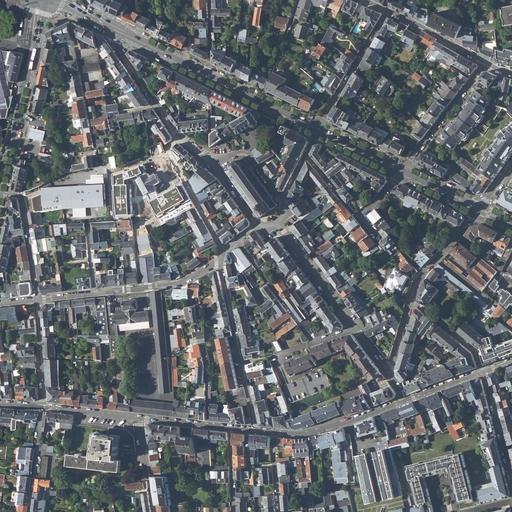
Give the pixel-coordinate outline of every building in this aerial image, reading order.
[(106,10),(111,0),(95,0),(93,4),(106,10)] [(116,15),(118,16),(124,4),(125,1),(125,0),(124,0),(111,0),(106,10),(116,15)] [(195,0),(196,9),(199,9),(207,9),(206,0),(195,0)] [(211,0),(212,3),(212,9),(222,9),(221,0),(211,0)] [(295,18),(307,22),(308,19),(313,4),(314,4),(320,6),(320,4),(327,7),(327,6),(329,0),(301,0),(296,15),(295,18)] [(329,0),(327,6),(337,10),(336,12),(334,13),(333,15),(333,17),(335,18),(338,13),(344,0),(329,0)] [(349,0),(344,0),(338,13),(340,14),(343,10),(352,15),(358,4),(349,0)] [(406,0),(393,0),(394,1),(394,9),(403,13),(406,3),(406,0)] [(403,13),(414,18),(417,12),(419,7),(416,6),(416,4),(408,0),(406,3),(403,13)] [(128,6),(124,4),(118,16),(123,18),(126,11),(128,6)] [(511,5),(501,8),(501,10),(502,10),(503,14),(502,14),(503,20),(504,20),(505,24),(504,24),(504,26),(511,24),(511,5)] [(257,7),(255,20),(259,20),(259,23),(255,22),(254,25),(260,26),(263,8),(260,7),(260,8),(257,7)] [(360,18),(368,23),(364,29),(370,33),(381,14),(366,7),(360,18)] [(197,22),(205,23),(205,22),(205,18),(207,18),(207,9),(199,9),(199,19),(197,19),(197,22)] [(212,9),(212,27),(214,27),(221,27),(221,22),(219,22),(218,16),(231,16),(231,9),(222,9),(212,9)] [(414,18),(429,26),(429,25),(434,13),(428,10),(428,13),(426,13),(427,15),(424,15),(417,12),(414,18)] [(123,18),(136,25),(140,15),(134,12),(133,14),(127,12),(126,11),(123,18)] [(463,26),(434,13),(429,25),(457,38),(463,26)] [(136,25),(146,30),(150,23),(151,20),(150,19),(140,15),(136,25)] [(275,26),(286,29),(290,19),(278,16),(275,26)] [(379,33),(385,36),(389,29),(396,32),(399,24),(393,21),(394,20),(388,17),(379,33)] [(495,24),(494,24),(484,25),(484,22),(481,22),(481,18),(479,18),(479,24),(479,31),(495,30),(495,24)] [(171,42),(175,35),(166,31),(168,27),(163,25),(164,23),(158,19),(159,28),(159,29),(159,28),(160,29),(161,29),(161,30),(158,36),(171,42)] [(77,37),(98,47),(95,32),(75,22),(77,37)] [(75,45),(71,23),(61,28),(55,30),(57,43),(60,62),(61,66),(62,73),(67,71),(72,71),(79,70),(77,60),(68,62),(65,62),(64,56),(62,45),(64,45),(69,44),(69,46),(72,45),(72,46),(75,46),(75,45)] [(146,30),(157,35),(157,34),(157,28),(157,25),(155,27),(150,25),(151,23),(150,23),(146,30)] [(307,27),(298,24),(295,36),(305,40),(306,40),(310,28),(317,31),(319,26),(308,23),(307,27)] [(323,40),(330,45),(333,40),(331,39),(337,27),(332,24),(326,34),(323,40)] [(175,30),(168,27),(166,31),(175,35),(176,34),(177,31),(175,30)] [(407,49),(411,51),(415,45),(414,44),(417,39),(418,35),(407,29),(401,39),(410,44),(407,49)] [(55,43),(57,43),(55,30),(48,33),(45,47),(54,48),(55,43)] [(417,39),(421,41),(426,33),(421,30),(420,33),(418,35),(417,39)] [(98,47),(98,49),(100,47),(102,50),(104,48),(103,45),(107,42),(104,37),(95,32),(98,47)] [(371,46),(381,52),(386,43),(390,45),(392,41),(385,36),(379,33),(371,46)] [(418,47),(421,48),(424,43),(432,47),(432,46),(436,41),(437,39),(426,33),(421,41),(418,47)] [(171,42),(187,50),(190,45),(190,44),(190,40),(191,36),(188,35),(187,37),(183,35),(183,37),(176,34),(175,35),(171,42)] [(465,46),(477,48),(478,41),(478,36),(463,35),(464,42),(465,46)] [(434,56),(437,58),(439,56),(441,52),(445,47),(436,41),(432,46),(437,49),(434,56)] [(493,43),(483,43),(483,45),(483,49),(485,50),(482,56),(491,61),(494,53),(494,49),(494,47),(498,46),(497,44),(496,41),(493,41),(493,43)] [(101,53),(104,58),(108,55),(113,51),(107,42),(103,45),(104,48),(102,50),(102,51),(102,52),(102,53),(101,53)] [(197,48),(197,44),(194,44),(190,52),(205,59),(208,57),(208,53),(197,48)] [(319,59),(324,52),(327,48),(320,44),(318,48),(317,50),(315,52),(313,54),(319,59)] [(370,48),(364,58),(373,64),(380,53),(381,52),(371,46),(370,48)] [(42,61),(44,61),(51,63),(52,61),(54,53),(55,49),(54,48),(45,47),(42,61)] [(437,58),(436,59),(450,68),(451,66),(453,64),(456,61),(460,55),(445,47),(441,52),(439,56),(437,58)] [(506,52),(498,50),(498,52),(499,65),(511,68),(511,50),(507,49),(506,52)] [(138,70),(140,70),(148,61),(148,59),(131,50),(129,52),(127,54),(138,70)] [(219,53),(215,52),(213,50),(213,63),(221,67),(226,57),(219,53)] [(344,54),(354,60),(356,56),(347,50),(344,54)] [(0,61),(6,89),(10,90),(17,56),(0,51),(0,61)] [(109,59),(110,62),(113,65),(119,60),(113,51),(108,55),(110,58),(109,59)] [(498,52),(494,53),(491,61),(499,65),(498,52)] [(354,60),(344,54),(342,58),(344,59),(351,64),(354,60)] [(81,58),(82,65),(100,62),(100,61),(99,57),(99,55),(81,58)] [(453,64),(472,74),(477,67),(476,64),(460,55),(456,61),(453,64)] [(221,67),(232,72),(238,62),(237,61),(226,56),(226,57),(221,67)] [(351,64),(344,59),(338,66),(336,65),(328,59),(326,62),(336,69),(337,68),(345,74),(351,64)] [(110,67),(117,77),(127,71),(119,60),(113,65),(111,66),(110,67)] [(0,108),(6,108),(10,90),(6,89),(0,61),(0,108)] [(37,83),(49,86),(46,71),(45,70),(45,68),(44,61),(42,61),(37,83)] [(359,66),(366,72),(371,67),(362,61),(359,66)] [(101,70),(100,62),(82,65),(83,73),(101,70)] [(232,72),(242,77),(246,69),(246,66),(238,62),(232,72)] [(242,77),(251,82),(253,69),(247,66),(246,66),(246,69),(242,77)] [(160,76),(169,81),(170,79),(178,83),(178,73),(164,67),(161,74),(160,76)] [(251,82),(264,88),(268,79),(257,74),(257,75),(254,73),(255,72),(256,70),(253,69),(251,82)] [(82,86),(79,70),(72,71),(73,77),(70,77),(71,84),(72,88),(82,86)] [(118,80),(123,87),(127,85),(133,80),(127,71),(117,77),(114,79),(115,81),(118,80)] [(494,86),(502,88),(505,77),(494,74),(488,71),(485,72),(473,87),(480,93),(482,94),(484,91),(478,87),(483,82),(491,89),(494,86)] [(143,77),(148,85),(155,80),(149,73),(143,77)] [(179,105),(180,114),(209,111),(211,110),(211,108),(211,102),(211,90),(178,73),(178,83),(179,93),(179,105)] [(321,85),(333,95),(342,79),(334,73),(330,79),(325,86),(323,84),(321,85)] [(348,84),(359,90),(364,80),(355,73),(348,84)] [(412,76),(419,81),(422,78),(415,73),(412,76)] [(441,80),(457,93),(469,78),(465,76),(460,73),(453,83),(450,80),(449,81),(445,78),(446,77),(444,76),(441,80)] [(278,85),(281,87),(284,84),(279,82),(281,78),(272,74),(268,85),(275,88),(276,88),(278,85)] [(384,96),(388,99),(397,86),(382,75),(373,87),(378,92),(384,96)] [(511,86),(511,90),(511,79),(509,79),(505,77),(502,88),(499,99),(506,101),(510,86),(511,86)] [(417,84),(423,89),(428,83),(428,82),(427,81),(425,80),(422,78),(419,81),(417,84)] [(156,95),(159,100),(169,88),(168,87),(169,86),(174,88),(174,95),(179,93),(178,83),(170,79),(169,81),(169,83),(156,95)] [(125,89),(128,93),(139,89),(133,80),(127,85),(129,87),(125,89)] [(437,92),(450,103),(457,93),(441,80),(440,82),(441,82),(441,83),(444,85),(442,86),(442,88),(445,90),(444,91),(440,88),(437,92)] [(86,83),(87,92),(104,89),(104,87),(104,86),(104,84),(104,82),(94,83),(93,81),(86,83)] [(274,93),(299,105),(304,94),(284,84),(281,87),(274,93)] [(356,95),(359,90),(348,84),(342,95),(347,98),(350,100),(353,96),(356,95)] [(71,88),(73,98),(84,96),(82,86),(72,88),(71,88)] [(44,101),(46,102),(48,90),(36,87),(34,99),(44,101)] [(448,146),(452,141),(453,142),(454,141),(458,136),(460,137),(461,138),(466,132),(464,131),(468,126),(469,124),(473,119),(475,120),(480,114),(478,113),(477,111),(480,107),(481,106),(482,105),(480,104),(484,99),(485,98),(486,98),(482,94),(480,93),(473,87),(462,101),(463,103),(461,105),(462,107),(460,109),(457,112),(458,112),(455,116),(454,116),(451,120),(452,120),(450,122),(449,121),(447,123),(444,124),(434,136),(441,141),(448,146)] [(88,95),(88,98),(105,95),(105,92),(104,91),(104,89),(87,92),(88,95)] [(127,93),(137,108),(143,107),(150,105),(139,89),(128,93),(127,93)] [(211,90),(211,102),(242,117),(254,111),(211,90)] [(437,100),(446,107),(450,103),(437,92),(433,96),(437,100)] [(299,105),(310,111),(315,100),(304,94),(299,105)] [(31,112),(38,114),(42,113),(44,101),(34,99),(31,112)] [(74,102),(74,105),(75,109),(65,111),(66,115),(69,115),(71,114),(87,111),(85,100),(74,102)] [(446,107),(437,100),(431,109),(429,108),(428,109),(429,110),(438,117),(446,107)] [(111,104),(108,105),(106,105),(108,113),(113,112),(117,111),(119,111),(117,103),(111,104)] [(105,117),(104,117),(105,124),(106,131),(111,130),(108,113),(106,105),(106,104),(97,105),(90,106),(91,111),(104,109),(105,117)] [(169,115),(181,132),(180,122),(180,117),(180,114),(179,105),(177,105),(171,108),(174,112),(169,115)] [(330,121),(337,124),(345,112),(335,106),(329,116),(330,121)] [(146,122),(147,129),(151,128),(151,127),(150,125),(148,126),(147,120),(159,118),(153,109),(144,110),(146,122)] [(143,121),(143,123),(146,122),(144,110),(143,110),(134,112),(135,118),(139,118),(140,121),(143,121)] [(337,124),(348,129),(354,118),(350,116),(351,115),(346,112),(347,111),(345,110),(345,112),(337,124)] [(429,129),(438,117),(429,110),(419,122),(429,129)] [(71,114),(72,119),(76,119),(88,117),(87,111),(71,114)] [(228,128),(232,133),(236,130),(238,134),(251,125),(252,126),(255,127),(257,125),(258,121),(257,120),(261,118),(261,115),(254,111),(242,117),(240,118),(234,121),(226,125),(228,128)] [(111,130),(112,133),(114,133),(113,127),(120,126),(119,121),(118,115),(114,115),(113,112),(108,113),(111,130)] [(134,112),(118,115),(119,121),(123,121),(126,120),(128,119),(129,123),(134,122),(133,118),(134,118),(135,118),(134,112)] [(225,122),(224,123),(226,125),(234,121),(232,117),(225,117),(215,116),(214,115),(211,115),(212,129),(214,129),(217,125),(217,120),(220,120),(220,119),(222,119),(229,120),(229,121),(225,122)] [(358,134),(361,129),(355,125),(357,121),(360,117),(356,115),(354,118),(348,129),(358,134)] [(47,116),(44,129),(45,129),(45,131),(43,141),(42,143),(48,144),(53,120),(52,116),(47,116)] [(92,119),(93,125),(97,124),(98,129),(104,128),(103,124),(102,124),(102,123),(101,118),(92,119)] [(209,119),(180,122),(181,132),(195,131),(209,129),(209,119)] [(411,134),(420,141),(429,129),(419,122),(419,121),(418,123),(419,124),(411,134)] [(154,126),(157,129),(160,133),(161,133),(167,129),(161,122),(159,123),(154,126)] [(373,130),(374,128),(367,124),(368,123),(365,122),(364,124),(361,129),(358,134),(368,140),(373,130)] [(217,129),(220,133),(228,128),(226,125),(224,123),(217,128),(217,129)] [(295,131),(283,125),(280,132),(287,135),(288,136),(285,143),(278,156),(279,157),(284,163),(286,166),(292,174),(296,167),(300,159),(308,142),(306,137),(295,131)] [(487,175),(493,180),(503,167),(504,165),(507,160),(511,154),(511,153),(511,125),(511,126),(510,127),(506,131),(505,130),(502,132),(500,134),(500,135),(499,136),(501,137),(502,138),(500,141),(498,143),(496,145),(493,151),(491,149),(490,149),(489,149),(488,150),(487,151),(486,152),(486,153),(486,154),(486,155),(487,156),(483,161),(482,162),(484,163),(480,168),(479,169),(482,172),(487,175)] [(374,128),(373,130),(387,137),(390,134),(376,127),(374,128)] [(45,131),(32,128),(30,138),(43,141),(45,131)] [(232,133),(228,128),(220,133),(219,134),(223,138),(222,139),(224,141),(233,135),(232,133)] [(167,129),(161,133),(168,143),(172,140),(172,137),(167,129)] [(220,133),(217,129),(212,133),(212,146),(216,144),(222,139),(223,138),(219,134),(220,133)] [(386,138),(387,137),(373,130),(368,140),(381,146),(381,145),(386,138)] [(84,141),(85,146),(93,145),(91,133),(72,136),(73,140),(76,142),(84,141)] [(160,133),(158,134),(163,141),(165,144),(166,144),(168,143),(161,133),(160,133)] [(381,146),(401,156),(406,146),(399,143),(401,139),(395,136),(393,141),(386,138),(381,145),(381,146)] [(438,146),(441,141),(434,136),(431,141),(438,146)] [(97,140),(98,147),(114,145),(113,141),(104,142),(104,139),(97,140)] [(179,163),(184,158),(188,154),(188,153),(179,143),(173,150),(179,163)] [(311,154),(316,160),(321,155),(322,157),(324,153),(323,152),(322,154),(320,153),(321,149),(322,150),(323,148),(322,147),(323,145),(320,144),(315,145),(311,154)] [(256,158),(263,154),(258,147),(251,152),(256,158)] [(262,162),(274,155),(276,154),(275,152),(275,151),(272,148),(263,154),(256,158),(261,164),(262,163),(262,162)] [(45,165),(54,168),(55,161),(53,155),(40,152),(38,158),(46,160),(45,165)] [(417,164),(432,171),(438,164),(432,161),(433,158),(427,155),(422,153),(416,160),(417,164)] [(116,161),(117,164),(117,166),(121,166),(125,165),(124,164),(124,162),(120,163),(119,154),(115,154),(116,156),(116,161)] [(347,168),(355,177),(357,175),(361,172),(364,166),(341,154),(337,157),(341,161),(345,166),(347,168)] [(328,165),(322,157),(321,155),(316,160),(339,189),(344,185),(349,182),(350,181),(348,179),(343,183),(335,174),(345,166),(341,161),(339,163),(335,159),(328,165)] [(73,165),(74,171),(89,168),(94,167),(92,156),(86,157),(87,163),(73,165)] [(104,163),(105,166),(106,166),(108,166),(117,166),(117,164),(116,161),(116,156),(110,158),(111,162),(110,163),(108,164),(107,163),(104,163)] [(254,210),(254,212),(253,213),(253,214),(254,215),(255,216),(255,217),(256,217),(258,217),(259,216),(259,217),(260,218),(261,217),(264,215),(265,215),(266,214),(273,208),(274,208),(274,207),(277,205),(277,206),(278,205),(277,204),(277,203),(278,202),(278,201),(279,200),(278,200),(278,199),(277,198),(276,197),(277,197),(276,197),(274,197),(273,197),(272,197),(272,196),(273,196),(272,195),(271,196),(265,187),(265,186),(264,186),(258,177),(258,176),(257,177),(252,170),(253,169),(253,168),(252,166),(251,167),(244,157),(237,162),(236,162),(236,161),(235,161),(235,162),(234,162),(233,163),(232,163),(232,164),(231,164),(232,165),(231,166),(225,171),(232,181),(231,181),(233,183),(234,183),(240,190),(239,190),(239,191),(240,190),(247,200),(246,200),(247,200),(254,209),(253,210),(254,210)] [(197,171),(198,172),(203,166),(199,162),(194,158),(187,165),(192,170),(193,168),(194,169),(194,170),(196,171),(197,171)] [(458,167),(470,176),(477,167),(464,158),(464,159),(460,165),(458,167)] [(27,160),(20,159),(18,166),(23,167),(26,167),(27,160)] [(313,200),(314,198),(313,196),(313,195),(305,185),(308,183),(305,180),(309,173),(322,189),(315,195),(316,197),(329,187),(308,160),(297,180),(305,190),(306,192),(313,200)] [(277,171),(276,168),(272,162),(264,169),(271,178),(273,176),(276,174),(282,170),(284,169),(282,167),(279,170),(277,171)] [(138,176),(139,179),(150,173),(144,163),(113,174),(115,217),(132,216),(131,184),(129,184),(127,185),(126,180),(138,176)] [(432,171),(443,177),(448,171),(448,170),(442,167),(442,166),(438,164),(432,171)] [(22,191),(23,188),(24,182),(26,183),(30,167),(26,167),(23,167),(18,166),(13,190),(21,192),(22,191)] [(158,166),(149,171),(152,176),(161,171),(158,166)] [(190,181),(197,194),(202,191),(218,179),(203,166),(198,172),(190,181)] [(286,166),(284,169),(282,170),(285,171),(277,187),(280,191),(283,191),(292,174),(286,166)] [(386,177),(364,166),(361,172),(364,176),(369,181),(371,183),(379,192),(387,182),(386,177)] [(348,179),(350,181),(355,177),(347,168),(342,172),(348,179)] [(459,185),(470,190),(474,185),(454,172),(450,177),(459,185)] [(476,180),(481,184),(487,175),(482,172),(476,180)] [(157,189),(155,184),(161,181),(157,174),(152,177),(150,173),(139,179),(138,179),(146,195),(157,189)] [(493,180),(487,175),(481,184),(487,188),(493,180)] [(350,181),(349,182),(352,186),(357,182),(356,180),(357,179),(355,177),(350,181)] [(206,197),(206,198),(209,197),(207,194),(209,192),(211,191),(215,196),(225,189),(218,179),(202,191),(206,197)] [(301,197),(307,192),(306,192),(304,194),(303,192),(305,190),(297,180),(287,201),(293,209),(303,201),(302,201),(300,199),(301,197)] [(476,182),(474,185),(470,190),(478,194),(484,193),(487,188),(481,184),(476,180),(475,180),(474,181),(476,182)] [(497,203),(511,210),(511,180),(497,201),(497,203)] [(157,189),(146,195),(149,200),(148,201),(161,224),(194,206),(181,182),(160,194),(157,189)] [(379,192),(371,183),(365,190),(372,199),(374,198),(379,192)] [(34,197),(33,199),(34,212),(41,211),(63,209),(105,206),(104,184),(42,188),(42,194),(34,197)] [(393,194),(405,200),(411,189),(402,184),(396,186),(389,195),(391,196),(393,194)] [(354,198),(344,185),(339,189),(337,190),(347,203),(354,198)] [(327,196),(328,197),(333,193),(329,187),(316,197),(314,198),(313,200),(317,205),(319,204),(320,203),(317,199),(319,197),(319,198),(321,196),(322,198),(326,194),(327,196)] [(213,201),(218,209),(221,207),(232,199),(225,189),(215,196),(212,198),(211,199),(213,201)] [(411,189),(405,200),(413,204),(419,207),(419,206),(424,195),(414,190),(414,191),(411,189)] [(197,194),(200,201),(206,197),(202,191),(197,194)] [(327,203),(324,206),(322,208),(319,204),(317,205),(319,207),(323,212),(323,213),(334,204),(339,200),(333,193),(328,197),(331,201),(328,204),(327,203)] [(419,206),(428,211),(433,200),(424,195),(419,206)] [(9,215),(14,216),(15,210),(20,211),(18,199),(11,197),(7,214),(9,215)] [(305,217),(311,213),(306,206),(309,204),(305,199),(304,200),(303,198),(301,199),(302,201),(303,201),(293,209),(299,217),(301,216),(305,217)] [(203,205),(209,216),(214,212),(216,211),(215,209),(214,210),(210,203),(213,201),(211,199),(208,201),(203,205)] [(225,214),(226,216),(232,212),(238,207),(232,199),(221,207),(224,211),(225,214)] [(339,200),(334,204),(338,210),(335,213),(337,215),(338,214),(345,207),(339,200)] [(428,211),(438,216),(444,205),(433,200),(428,211)] [(438,216),(446,219),(451,209),(444,205),(438,216)] [(187,211),(193,223),(202,219),(195,206),(187,211)] [(225,217),(223,219),(224,222),(223,223),(225,225),(229,223),(231,221),(232,220),(234,219),(242,213),(238,207),(232,212),(234,215),(227,220),(225,217)] [(319,215),(321,214),(323,212),(319,207),(316,209),(313,211),(311,213),(305,217),(301,216),(299,217),(301,220),(291,227),(300,238),(313,228),(314,228),(312,226),(308,229),(305,224),(311,219),(312,221),(318,216),(319,217),(320,216),(319,215)] [(338,214),(344,223),(352,216),(345,207),(338,214)] [(368,215),(375,224),(383,217),(378,211),(380,209),(379,207),(368,215)] [(449,225),(453,227),(455,224),(460,226),(465,220),(463,215),(451,209),(446,219),(450,222),(449,225)] [(34,212),(29,213),(31,226),(42,225),(45,225),(50,225),(49,223),(43,224),(41,211),(34,212)] [(174,218),(165,223),(167,226),(169,226),(170,227),(178,223),(178,222),(182,219),(183,221),(184,220),(185,218),(182,213),(174,218)] [(234,219),(238,224),(246,218),(242,213),(234,219)] [(326,216),(312,226),(314,228),(315,227),(323,221),(324,220),(327,218),(326,216)] [(339,233),(344,238),(359,224),(352,216),(344,223),(343,224),(347,229),(342,233),(338,228),(337,229),(339,233)] [(12,227),(12,230),(23,228),(21,217),(10,219),(11,222),(12,227)] [(238,224),(237,225),(234,227),(230,230),(235,237),(239,234),(241,232),(249,226),(250,222),(246,218),(238,224)] [(327,218),(324,220),(330,228),(334,226),(330,221),(327,218)] [(193,230),(198,238),(209,232),(202,219),(193,223),(170,236),(173,241),(193,230)] [(223,219),(214,225),(217,231),(225,225),(223,223),(224,222),(223,219)] [(121,231),(121,232),(126,231),(126,230),(128,230),(128,234),(130,234),(131,239),(130,241),(128,241),(127,242),(124,242),(124,240),(125,240),(124,235),(121,235),(121,238),(122,240),(122,242),(122,245),(123,257),(124,264),(125,269),(127,285),(139,283),(137,265),(136,261),(132,261),(133,272),(128,273),(127,269),(126,266),(128,266),(127,261),(125,254),(132,253),(133,257),(136,256),(134,241),(134,239),(133,230),(133,227),(132,220),(121,221),(119,221),(120,226),(120,227),(120,229),(121,231)] [(380,230),(383,233),(385,231),(391,227),(391,228),(392,228),(386,220),(380,225),(382,228),(380,230)] [(3,235),(9,237),(11,227),(12,227),(11,222),(6,221),(3,235)] [(234,227),(237,225),(236,224),(234,226),(231,221),(229,223),(225,225),(229,231),(230,230),(234,227)] [(54,225),(55,236),(61,235),(60,227),(64,227),(65,234),(71,233),(71,231),(85,230),(85,223),(83,223),(68,224),(64,224),(54,225)] [(482,236),(495,242),(500,233),(482,224),(472,226),(466,235),(474,241),(477,237),(482,236)] [(35,240),(44,239),(42,225),(31,226),(33,240),(35,240)] [(224,243),(226,243),(235,237),(230,230),(229,231),(225,225),(217,231),(224,243)] [(141,255),(154,253),(149,232),(145,226),(138,229),(141,255)] [(322,234),(328,241),(329,240),(336,235),(339,233),(337,229),(334,226),(330,228),(329,229),(322,234)] [(352,232),(360,243),(369,236),(360,226),(352,232)] [(385,231),(383,233),(381,234),(381,235),(383,237),(385,239),(381,242),(380,242),(380,243),(384,247),(391,254),(394,252),(392,250),(398,245),(390,235),(394,231),(391,228),(391,227),(385,231)] [(26,245),(25,242),(24,243),(20,243),(19,236),(15,236),(15,235),(24,234),(23,228),(12,230),(13,231),(14,236),(14,240),(15,246),(16,247),(26,245)] [(305,246),(310,242),(312,241),(313,240),(311,237),(317,233),(316,232),(313,228),(300,238),(305,246)] [(100,237),(99,232),(98,232),(98,229),(92,229),(92,233),(93,243),(100,242),(100,237)] [(254,249),(255,250),(257,253),(260,250),(267,245),(256,231),(248,236),(249,238),(244,242),(244,245),(247,249),(249,248),(248,247),(253,243),(253,242),(256,240),(259,245),(254,249)] [(213,238),(209,232),(198,238),(191,242),(193,245),(196,243),(199,248),(203,246),(202,244),(213,238)] [(339,233),(336,235),(340,241),(342,240),(344,238),(339,233)] [(494,244),(505,250),(511,238),(500,233),(495,242),(494,244)] [(87,243),(86,236),(77,237),(77,240),(73,240),(73,244),(78,244),(87,243)] [(311,253),(316,250),(313,246),(316,244),(316,245),(323,240),(320,236),(313,240),(312,241),(310,242),(305,246),(311,253)] [(366,252),(369,255),(371,253),(369,250),(376,244),(374,242),(369,236),(360,243),(359,244),(365,252),(366,252)] [(12,245),(15,246),(14,240),(8,239),(2,237),(1,243),(12,245)] [(51,238),(46,238),(44,239),(35,240),(35,243),(33,244),(34,252),(40,251),(57,250),(56,246),(55,237),(51,238)] [(276,257),(280,262),(290,255),(284,246),(282,244),(277,237),(267,245),(260,250),(262,253),(266,250),(266,249),(269,247),(271,250),(275,255),(274,256),(274,257),(274,258),(275,258),(276,257)] [(423,251),(430,258),(433,255),(431,253),(437,247),(429,240),(425,237),(422,241),(428,246),(423,251)] [(213,238),(202,244),(203,246),(214,240),(213,238)] [(498,272),(511,283),(511,274),(508,272),(504,273),(503,272),(502,272),(502,271),(511,250),(511,238),(505,250),(497,266),(495,270),(498,272)] [(94,250),(109,248),(108,245),(112,244),(112,246),(122,245),(122,242),(122,240),(108,242),(102,242),(100,242),(93,243),(94,250)] [(189,262),(193,268),(205,259),(201,253),(216,245),(214,240),(203,246),(199,248),(193,251),(196,258),(189,262)] [(332,244),(329,240),(328,241),(316,250),(311,253),(315,259),(329,249),(328,247),(332,244)] [(449,252),(468,268),(477,258),(468,251),(469,250),(459,242),(449,252)] [(0,252),(10,255),(12,245),(1,243),(0,246),(0,252)] [(72,244),(73,259),(82,258),(82,250),(87,249),(87,243),(78,244),(73,244),(72,244)] [(369,250),(371,253),(379,247),(377,246),(376,244),(369,250)] [(16,247),(17,255),(27,253),(26,245),(16,247)] [(329,249),(315,259),(316,261),(326,273),(332,269),(327,263),(328,262),(326,260),(332,255),(335,258),(340,254),(334,246),(329,249)] [(230,253),(241,273),(252,265),(240,248),(237,248),(230,253)] [(414,260),(422,267),(430,258),(423,251),(414,260)] [(0,262),(8,265),(10,257),(12,257),(12,255),(10,255),(0,252),(0,262)] [(392,258),(398,264),(403,260),(401,258),(403,255),(401,252),(398,252),(392,258)] [(140,265),(143,283),(157,281),(156,268),(155,261),(154,257),(154,253),(141,255),(139,256),(140,258),(140,265)] [(242,275),(241,273),(230,253),(227,255),(224,267),(224,268),(227,278),(242,275)] [(44,258),(44,259),(41,259),(40,254),(35,255),(36,264),(38,264),(46,263),(46,261),(45,262),(44,258)] [(279,263),(286,274),(287,275),(290,273),(299,266),(290,255),(280,262),(279,263)] [(256,262),(260,267),(266,262),(262,257),(256,262)] [(443,259),(463,275),(464,273),(448,260),(448,259),(445,257),(443,259)] [(482,259),(467,278),(483,291),(487,285),(489,283),(481,277),(485,272),(492,278),(496,275),(498,272),(495,270),(491,267),(488,264),(485,262),(482,259)] [(19,269),(19,270),(21,270),(22,270),(22,267),(24,267),(24,270),(30,269),(28,261),(18,263),(19,269)] [(174,272),(177,279),(180,278),(173,262),(170,264),(174,272)] [(38,281),(47,280),(46,275),(50,274),(49,263),(48,263),(46,263),(38,264),(39,268),(37,268),(37,273),(38,281)] [(174,272),(170,264),(160,265),(160,267),(156,268),(157,281),(160,281),(172,279),(171,273),(174,272)] [(261,269),(265,273),(271,269),(267,264),(261,269)] [(479,305),(485,310),(488,305),(474,294),(475,293),(438,264),(434,268),(447,279),(460,290),(463,292),(479,305)] [(43,293),(62,291),(61,288),(59,268),(59,266),(59,265),(56,266),(57,272),(56,272),(56,275),(57,281),(55,281),(56,285),(46,286),(44,286),(43,282),(39,282),(40,291),(43,293)] [(252,289),(257,286),(249,275),(256,270),(252,265),(241,273),(242,275),(243,277),(246,282),(247,284),(248,286),(250,290),(252,289)] [(299,266),(290,273),(291,274),(292,273),(293,275),(292,276),(293,278),(294,278),(295,277),(302,271),(299,266)] [(351,279),(349,277),(345,280),(343,278),(340,280),(340,279),(339,280),(337,278),(342,274),(336,266),(332,269),(326,273),(337,288),(351,279)] [(425,279),(438,289),(440,287),(447,279),(434,268),(428,275),(425,279)] [(19,270),(20,280),(23,280),(31,279),(30,269),(24,270),(25,274),(22,275),(21,270),(19,270)] [(127,285),(125,269),(117,269),(117,271),(119,285),(127,285)] [(108,270),(105,270),(105,274),(97,275),(96,275),(98,288),(110,286),(108,273),(108,270)] [(108,273),(110,286),(119,285),(117,271),(114,271),(113,270),(110,270),(110,271),(110,272),(108,273)] [(213,280),(214,285),(221,284),(218,272),(215,270),(207,275),(207,281),(213,280)] [(386,286),(395,291),(398,287),(401,288),(408,277),(395,270),(386,286)] [(302,271),(295,277),(299,282),(306,277),(302,271)] [(281,279),(287,275),(286,274),(285,274),(284,275),(283,274),(275,280),(274,279),(271,281),(273,285),(281,279)] [(227,278),(229,288),(240,286),(240,287),(243,287),(248,286),(247,284),(246,282),(243,277),(242,275),(227,278)] [(489,283),(487,285),(496,291),(500,286),(498,284),(499,283),(498,282),(501,279),(496,275),(492,278),(489,283)] [(77,279),(79,290),(91,288),(90,276),(88,276),(88,277),(77,279)] [(358,280),(354,276),(351,279),(337,288),(340,293),(352,285),(358,280)] [(306,277),(299,282),(302,287),(310,281),(306,277)] [(283,283),(281,279),(273,285),(277,290),(286,283),(291,280),(289,278),(283,283)] [(440,290),(438,289),(425,279),(420,289),(418,298),(419,300),(427,306),(440,290)] [(447,279),(440,287),(450,295),(457,294),(458,293),(460,290),(447,279)] [(257,286),(252,289),(253,291),(259,287),(259,286),(260,285),(261,284),(261,285),(263,284),(264,281),(264,280),(261,282),(257,286)] [(295,291),(297,293),(302,290),(307,297),(304,300),(302,297),(300,298),(304,303),(307,300),(309,299),(309,298),(310,298),(318,292),(310,281),(302,287),(300,288),(295,291)] [(375,284),(380,290),(383,287),(379,281),(375,284)] [(21,283),(22,295),(30,294),(32,292),(31,282),(21,283)] [(277,290),(281,295),(290,288),(286,283),(277,290)] [(18,284),(8,285),(5,285),(6,288),(7,297),(20,296),(18,284)] [(180,288),(174,289),(174,292),(173,297),(173,300),(189,298),(189,285),(189,284),(180,288)] [(203,304),(203,305),(204,307),(208,307),(211,306),(216,301),(223,293),(221,284),(214,285),(213,286),(212,287),(212,288),(214,297),(211,299),(204,300),(205,304),(203,304)] [(254,295),(253,293),(252,293),(256,301),(258,304),(259,305),(262,312),(263,313),(269,309),(274,305),(279,301),(266,284),(264,286),(266,288),(263,290),(270,299),(261,306),(257,300),(258,300),(255,295),(254,295)] [(295,291),(300,288),(299,286),(293,290),(292,289),(296,286),(296,284),(290,288),(281,295),(284,299),(295,291)] [(189,285),(189,300),(191,300),(191,295),(193,295),(193,291),(199,291),(199,285),(189,285)] [(340,293),(352,309),(360,303),(364,301),(360,296),(357,299),(355,297),(358,294),(352,285),(340,293)] [(248,286),(243,287),(249,296),(253,296),(252,293),(250,290),(248,286)] [(502,307),(511,295),(511,294),(507,290),(507,291),(504,289),(499,294),(503,298),(498,304),(499,304),(502,307)] [(152,292),(161,393),(171,392),(168,364),(173,364),(173,357),(173,355),(173,353),(173,351),(172,349),(167,349),(168,356),(167,356),(161,291),(152,292)] [(284,299),(301,322),(307,318),(298,307),(304,303),(300,298),(298,295),(297,293),(295,291),(284,299)] [(318,292),(310,298),(314,304),(313,305),(312,305),(314,308),(309,312),(310,315),(317,310),(326,303),(318,292)] [(217,302),(220,318),(228,316),(223,293),(216,301),(217,302)] [(502,307),(506,309),(506,310),(511,304),(511,295),(502,307)] [(117,325),(149,321),(148,311),(136,312),(136,309),(138,309),(137,299),(123,301),(123,306),(115,307),(113,307),(113,305),(109,301),(110,299),(110,296),(106,297),(108,309),(108,311),(108,313),(108,314),(108,316),(109,320),(109,322),(111,342),(119,341),(117,325)] [(249,296),(245,297),(247,306),(258,304),(256,301),(253,296),(249,296)] [(97,310),(108,309),(106,297),(96,298),(97,310)] [(96,298),(86,299),(87,309),(87,311),(93,310),(97,310),(96,298)] [(75,300),(76,309),(76,312),(87,311),(87,309),(86,299),(75,300)] [(61,315),(62,321),(65,321),(65,308),(68,307),(70,307),(72,307),(72,300),(60,302),(61,309),(61,315)] [(304,308),(310,304),(307,300),(304,303),(298,307),(307,318),(310,316),(304,308)] [(379,308),(381,312),(385,310),(394,305),(397,304),(394,300),(379,308)] [(279,301),(274,305),(279,313),(277,314),(277,313),(267,321),(269,325),(287,312),(279,301)] [(352,309),(355,313),(363,308),(365,306),(367,305),(364,301),(360,303),(352,309)] [(51,311),(50,310),(50,309),(52,307),(52,306),(53,306),(53,304),(56,304),(57,309),(61,309),(60,302),(56,302),(53,302),(47,303),(42,310),(42,318),(49,317),(52,316),(52,311),(51,311)] [(309,321),(307,318),(301,322),(304,326),(313,321),(316,319),(321,316),(330,309),(326,303),(317,310),(319,313),(309,321)] [(491,315),(497,320),(506,309),(502,307),(499,304),(491,315)] [(194,319),(195,324),(199,323),(198,321),(198,319),(198,308),(203,308),(204,307),(203,305),(199,305),(198,305),(191,306),(194,319)] [(3,328),(4,331),(7,330),(18,329),(18,325),(17,322),(18,322),(17,313),(24,313),(23,306),(1,308),(2,319),(11,318),(11,321),(11,322),(11,326),(3,328)] [(189,320),(194,319),(191,306),(189,307),(178,308),(179,313),(187,312),(189,320)] [(238,324),(248,322),(245,307),(234,309),(236,316),(238,324)] [(168,309),(170,320),(174,319),(178,318),(177,318),(180,317),(179,313),(178,308),(177,308),(170,309),(168,309)] [(359,319),(367,314),(363,308),(355,313),(359,319)] [(420,334),(425,336),(426,334),(435,323),(417,308),(414,309),(408,331),(417,333),(420,334)] [(330,309),(321,316),(325,320),(334,313),(330,309)] [(389,316),(385,310),(381,312),(386,321),(390,318),(397,331),(399,324),(394,316),(392,317),(391,314),(389,315),(390,315),(389,316)] [(386,321),(381,312),(380,311),(373,316),(378,324),(379,324),(386,321)] [(255,318),(255,320),(259,320),(266,318),(265,317),(263,313),(262,312),(260,313),(262,317),(255,318)] [(271,329),(277,340),(297,325),(294,321),(276,334),(273,329),(290,316),(287,312),(269,325),(271,329)] [(325,320),(328,324),(337,318),(334,313),(325,320)] [(440,317),(448,323),(451,319),(444,313),(440,317)] [(218,327),(218,328),(230,326),(228,316),(220,318),(221,323),(218,324),(219,326),(218,327)] [(364,329),(366,331),(378,324),(373,316),(369,318),(372,325),(364,329)] [(328,324),(327,325),(332,331),(333,332),(342,329),(343,326),(337,318),(328,324)] [(379,324),(385,334),(386,334),(384,330),(389,327),(393,333),(396,333),(397,331),(390,318),(386,321),(379,324)] [(18,325),(18,329),(21,328),(35,326),(35,319),(24,321),(24,324),(18,325)] [(256,324),(256,323),(255,320),(248,322),(238,324),(240,335),(250,333),(258,331),(257,329),(251,331),(250,325),(256,324)] [(468,326),(470,324),(467,320),(458,331),(479,348),(485,341),(484,339),(486,338),(481,334),(480,336),(468,326)] [(489,324),(485,326),(489,337),(491,337),(509,330),(510,330),(500,322),(497,326),(490,328),(489,324)] [(435,323),(426,334),(428,335),(431,338),(433,336),(440,327),(435,323)] [(382,333),(384,338),(386,337),(385,334),(379,324),(378,324),(366,331),(370,337),(381,331),(382,333)] [(24,333),(28,333),(34,332),(34,335),(34,337),(36,336),(36,331),(35,326),(21,328),(22,338),(21,338),(22,344),(26,344),(26,342),(25,342),(24,333)] [(44,336),(54,337),(54,332),(52,332),(50,332),(49,326),(43,326),(44,336)] [(216,329),(218,338),(227,336),(232,335),(230,326),(218,328),(216,329)] [(438,339),(446,346),(451,350),(453,351),(460,343),(440,327),(433,336),(435,337),(432,341),(426,349),(424,352),(428,355),(429,356),(434,359),(439,362),(445,356),(432,345),(438,339)] [(172,349),(173,351),(180,350),(180,346),(186,345),(185,339),(183,338),(181,338),(180,328),(176,329),(176,334),(177,338),(172,339),(172,349)] [(312,337),(313,338),(314,338),(326,334),(324,331),(325,330),(324,329),(323,330),(322,329),(314,334),(315,335),(312,337)] [(199,339),(205,338),(205,331),(205,330),(196,332),(197,337),(198,339),(199,339)] [(404,342),(414,345),(417,333),(408,331),(404,342)] [(251,338),(250,333),(240,335),(243,348),(259,345),(260,345),(259,343),(259,342),(252,343),(248,344),(247,339),(251,338)] [(368,377),(371,381),(372,380),(377,378),(382,374),(352,334),(349,335),(341,337),(339,338),(325,344),(325,343),(322,345),(322,346),(311,350),(312,354),(302,359),(301,358),(298,359),(298,360),(291,363),(291,364),(286,366),(291,377),(317,366),(315,362),(329,357),(342,351),(341,350),(344,349),(347,348),(368,377)] [(425,336),(420,334),(420,336),(421,336),(415,345),(417,345),(420,342),(425,336)] [(45,357),(56,358),(56,356),(55,342),(55,337),(54,337),(44,336),(45,357)] [(220,353),(222,364),(233,362),(227,336),(218,338),(217,339),(220,351),(218,351),(219,353),(220,353)] [(494,346),(491,337),(489,337),(486,338),(484,339),(485,341),(479,348),(485,365),(492,362),(493,362),(495,361),(511,355),(511,339),(497,344),(494,346)] [(89,338),(87,338),(87,340),(87,344),(98,344),(97,346),(94,347),(95,359),(97,359),(97,360),(101,360),(101,356),(100,338),(89,338)] [(118,382),(118,392),(127,391),(126,360),(122,361),(120,341),(119,341),(111,342),(112,357),(112,361),(116,361),(118,382)] [(274,344),(278,351),(282,350),(277,341),(272,343),(273,345),(274,344)] [(26,344),(22,344),(9,345),(10,352),(19,351),(19,356),(21,356),(35,355),(34,346),(30,346),(30,342),(26,342),(26,344)] [(414,347),(416,347),(417,345),(415,345),(414,345),(404,342),(401,351),(412,355),(414,347)] [(424,352),(426,349),(420,345),(422,343),(420,342),(417,345),(416,347),(424,352)] [(463,364),(459,365),(462,373),(478,367),(472,353),(460,343),(453,351),(460,357),(462,356),(464,360),(463,361),(462,362),(463,364)] [(200,344),(195,345),(195,347),(192,347),(190,348),(191,352),(192,358),(202,356),(200,344)] [(243,348),(245,360),(253,358),(252,353),(260,351),(261,356),(265,355),(264,348),(259,349),(259,345),(243,348)] [(381,352),(386,358),(389,357),(390,356),(385,350),(381,352)] [(410,362),(411,359),(412,355),(401,351),(396,369),(397,373),(403,370),(407,372),(409,374),(410,375),(414,377),(416,378),(420,372),(424,366),(425,363),(428,359),(425,358),(424,358),(415,373),(412,372),(412,371),(408,370),(410,362)] [(202,356),(192,358),(191,352),(190,352),(188,353),(185,353),(186,359),(189,359),(190,358),(191,361),(191,363),(192,363),(193,367),(197,367),(204,367),(202,356)] [(3,354),(0,354),(0,364),(4,364),(4,361),(12,360),(11,357),(11,353),(7,354),(4,354),(3,354)] [(35,355),(21,356),(22,365),(23,365),(24,369),(36,368),(35,363),(32,363),(32,362),(35,362),(36,362),(36,355),(35,355)] [(428,359),(425,363),(429,365),(430,363),(431,363),(431,362),(437,365),(440,363),(439,362),(434,359),(429,356),(428,358),(428,359)] [(47,386),(55,386),(60,386),(60,380),(60,362),(60,359),(45,359),(47,386)] [(445,364),(455,375),(462,373),(459,365),(456,359),(443,364),(445,364)] [(254,371),(262,369),(266,369),(264,360),(260,361),(246,364),(248,372),(254,371)] [(222,364),(228,390),(229,390),(233,389),(237,388),(238,388),(233,362),(222,364)] [(13,369),(12,363),(7,363),(7,367),(0,367),(0,368),(0,371),(3,370),(4,370),(7,370),(13,369)] [(443,366),(428,371),(430,374),(431,376),(434,383),(455,375),(445,364),(443,364),(442,364),(443,366)] [(197,367),(197,376),(192,375),(192,381),(193,381),(193,383),(196,382),(204,382),(204,367),(197,367)] [(264,375),(263,373),(262,369),(254,371),(248,372),(249,378),(256,377),(264,375)] [(283,395),(287,405),(298,401),(331,387),(324,369),(292,381),(290,382),(287,383),(283,385),(280,386),(283,395)] [(416,378),(414,377),(412,381),(412,382),(413,381),(414,382),(410,384),(410,383),(410,382),(409,380),(404,381),(407,379),(406,378),(408,376),(409,376),(410,375),(409,374),(407,372),(403,370),(397,373),(403,382),(407,393),(430,385),(416,378)] [(9,385),(7,371),(4,371),(4,372),(1,372),(4,397),(13,398),(11,387),(11,388),(9,388),(8,386),(8,385),(9,385)] [(491,385),(493,384),(499,382),(496,371),(490,373),(488,376),(491,385)] [(431,376),(430,374),(428,376),(427,375),(427,374),(426,373),(425,372),(424,373),(423,373),(420,372),(416,378),(430,385),(434,383),(431,376)] [(75,405),(81,405),(82,395),(79,395),(78,374),(73,375),(74,385),(75,405)] [(16,398),(27,399),(27,392),(26,392),(26,386),(25,378),(21,378),(21,386),(16,386),(17,394),(16,398)] [(474,389),(478,398),(485,395),(481,379),(478,378),(471,380),(474,389)] [(64,380),(60,380),(60,386),(60,390),(61,390),(61,403),(75,405),(74,385),(70,385),(70,390),(64,390),(64,380)] [(366,383),(370,390),(375,388),(374,385),(375,385),(372,380),(371,381),(366,383)] [(471,401),(478,398),(474,389),(471,380),(464,383),(470,398),(471,401)] [(494,397),(496,397),(502,395),(501,391),(500,387),(508,385),(510,392),(511,391),(511,384),(511,380),(510,380),(507,380),(506,381),(503,381),(499,382),(493,384),(495,392),(493,393),(494,397)] [(384,389),(372,393),(373,396),(375,401),(377,405),(394,398),(396,393),(387,381),(383,384),(384,389)] [(118,382),(112,383),(113,396),(113,401),(109,401),(109,393),(104,394),(104,408),(119,410),(118,395),(118,393),(118,392),(118,382)] [(364,393),(371,407),(377,405),(375,401),(373,396),(372,393),(370,390),(366,383),(361,387),(364,393)] [(450,396),(453,402),(457,400),(455,395),(461,393),(464,400),(470,398),(464,383),(447,389),(450,396)] [(265,389),(265,387),(264,384),(260,385),(256,385),(251,386),(254,402),(262,400),(261,397),(260,390),(265,389)] [(37,387),(30,386),(26,386),(26,392),(27,392),(27,399),(36,400),(38,398),(37,387)] [(61,390),(60,390),(55,390),(55,386),(47,386),(47,390),(48,390),(49,401),(61,403),(61,390)] [(445,405),(450,416),(455,414),(451,403),(450,403),(448,400),(450,399),(449,397),(450,396),(447,389),(440,392),(445,405)] [(442,429),(447,427),(446,423),(444,423),(442,416),(439,408),(445,405),(440,392),(427,396),(433,408),(442,429)] [(364,393),(356,396),(355,396),(352,397),(352,398),(341,402),(341,400),(329,405),(329,404),(325,405),(326,406),(318,409),(303,415),(303,414),(300,415),(300,416),(293,419),(297,429),(312,425),(320,422),(345,412),(346,414),(358,409),(367,406),(368,408),(371,407),(364,393)] [(497,402),(504,400),(507,399),(510,398),(511,397),(511,393),(509,395),(508,393),(505,394),(502,395),(496,397),(497,402)] [(81,405),(89,406),(90,399),(90,396),(90,395),(82,395),(81,405)] [(121,395),(118,395),(119,410),(131,411),(131,398),(126,399),(126,403),(122,403),(121,395)] [(278,397),(284,413),(285,412),(290,410),(287,405),(283,395),(278,397)] [(480,405),(483,412),(489,409),(485,395),(478,398),(480,405)] [(414,402),(419,411),(425,409),(425,408),(427,407),(428,410),(433,408),(427,396),(414,402)] [(131,411),(175,416),(175,403),(131,398),(131,411)] [(99,400),(98,400),(90,399),(89,406),(98,407),(99,400)] [(211,420),(232,423),(229,410),(229,406),(228,405),(225,405),(225,413),(223,413),(223,412),(221,412),(218,412),(217,404),(214,404),(214,399),(211,399),(211,420)] [(497,402),(499,410),(510,406),(507,399),(504,400),(497,402)] [(188,413),(189,406),(187,406),(179,405),(179,401),(174,400),(175,403),(175,416),(188,418),(188,413)] [(201,419),(206,420),(206,402),(187,401),(189,406),(188,413),(201,414),(201,419)] [(419,411),(414,402),(399,407),(402,416),(404,422),(405,426),(409,438),(427,432),(425,427),(422,419),(419,411)] [(483,412),(480,405),(474,408),(477,414),(483,412)] [(511,414),(511,413),(511,405),(510,406),(499,410),(501,417),(511,414)] [(232,423),(246,424),(245,418),(242,407),(229,410),(232,423)] [(393,410),(382,414),(384,419),(385,421),(388,420),(388,422),(389,424),(394,422),(393,420),(402,417),(402,416),(399,407),(393,410)] [(0,408),(0,417),(2,418),(10,418),(10,409),(0,408)] [(269,411),(269,410),(268,408),(267,408),(256,410),(260,425),(267,426),(264,412),(269,411)] [(434,423),(437,432),(441,430),(442,429),(433,408),(428,410),(430,416),(434,423)] [(10,423),(10,429),(13,429),(13,418),(12,417),(12,415),(23,416),(23,410),(10,409),(10,418),(10,423)] [(483,428),(483,430),(484,430),(485,433),(483,434),(482,434),(484,441),(477,443),(478,446),(483,444),(496,437),(489,409),(483,412),(477,414),(479,421),(482,421),(484,428),(483,428)] [(36,411),(23,410),(23,416),(22,423),(29,423),(28,427),(34,428),(34,424),(34,422),(36,411)] [(271,416),(270,410),(269,410),(269,411),(264,412),(267,426),(275,427),(273,417),(273,415),(271,416)] [(42,431),(45,431),(46,426),(50,427),(52,412),(44,412),(42,431)] [(50,430),(52,431),(53,427),(56,428),(57,425),(57,421),(58,413),(52,412),(50,427),(50,428),(50,430)] [(458,412),(455,414),(450,416),(454,424),(461,421),(458,412)] [(70,425),(72,425),(72,424),(73,424),(73,415),(63,414),(62,422),(70,423),(70,425)] [(385,421),(384,419),(382,414),(357,423),(360,436),(380,430),(382,441),(389,439),(387,428),(385,421)] [(501,417),(502,423),(511,419),(511,417),(511,414),(501,417)] [(281,428),(289,429),(286,421),(284,416),(279,416),(281,428)] [(293,418),(288,420),(286,421),(289,429),(297,429),(293,419),(293,418)] [(505,427),(506,429),(504,430),(505,434),(511,431),(511,419),(502,423),(504,428),(505,427)] [(452,435),(455,440),(459,437),(456,429),(464,426),(461,421),(454,424),(448,427),(452,435)] [(146,427),(149,445),(151,445),(151,443),(156,442),(156,439),(155,439),(156,424),(149,424),(146,427)] [(156,439),(167,440),(168,426),(156,424),(155,439),(156,439)] [(168,440),(181,441),(180,436),(179,427),(168,426),(167,440),(167,443),(169,443),(168,440)] [(68,466),(120,472),(121,460),(117,460),(117,455),(118,455),(119,449),(135,451),(133,437),(126,430),(109,428),(109,435),(98,434),(97,443),(96,442),(95,446),(96,446),(96,449),(95,449),(94,452),(95,452),(95,457),(82,455),(82,453),(79,453),(78,455),(69,454),(68,466)] [(194,428),(194,437),(208,439),(208,441),(210,441),(210,438),(210,430),(194,428)] [(322,449),(322,456),(324,455),(324,453),(329,452),(328,447),(347,442),(345,434),(343,428),(321,434),(322,449)] [(210,430),(210,438),(218,439),(226,440),(226,441),(228,441),(228,432),(210,430)] [(234,433),(234,455),(246,454),(246,453),(246,451),(245,451),(245,447),(245,446),(244,446),(244,440),(247,441),(248,452),(248,454),(249,454),(252,454),(251,434),(235,433),(234,433)] [(308,438),(309,446),(317,444),(318,448),(318,449),(320,449),(322,449),(321,434),(308,438)] [(258,435),(258,447),(269,448),(269,447),(271,436),(258,435)] [(194,437),(180,436),(181,441),(182,452),(196,453),(195,448),(195,445),(194,437)] [(391,446),(409,442),(407,437),(390,441),(391,446)] [(489,457),(494,467),(502,462),(496,437),(483,444),(486,453),(485,453),(488,458),(489,457)] [(287,454),(296,453),(295,439),(285,438),(286,445),(287,454)] [(308,438),(301,438),(295,439),(296,453),(297,460),(297,464),(299,483),(312,482),(310,452),(309,446),(308,438)] [(19,448),(31,449),(32,443),(23,443),(24,440),(20,439),(19,448)] [(379,441),(381,450),(391,448),(391,446),(390,441),(389,439),(382,441),(379,442),(379,441)] [(20,460),(19,462),(19,463),(23,464),(23,462),(24,460),(30,461),(31,449),(19,448),(17,447),(16,453),(23,454),(22,460),(20,460)] [(334,449),(336,483),(349,482),(347,450),(342,451),(342,447),(334,449)] [(364,487),(367,503),(402,496),(391,448),(381,450),(377,451),(357,456),(364,487)] [(510,495),(502,462),(494,467),(491,469),(494,482),(482,485),(483,487),(472,490),(463,452),(406,466),(416,505),(387,511),(386,511),(433,511),(425,477),(450,471),(458,501),(466,499),(467,503),(475,501),(476,506),(507,498),(507,495),(510,495)] [(161,474),(158,454),(151,455),(153,474),(161,474)] [(243,467),(246,466),(247,466),(246,454),(234,455),(235,467),(243,467)] [(42,479),(46,480),(49,456),(43,456),(40,479),(42,479)] [(54,480),(60,481),(63,458),(56,457),(54,480)] [(289,479),(288,466),(287,461),(279,462),(280,484),(282,484),(289,484),(291,483),(290,478),(289,479)] [(21,469),(21,470),(29,471),(30,462),(23,462),(23,464),(23,468),(22,469),(21,469)] [(247,474),(250,474),(250,471),(246,471),(243,471),(243,467),(235,467),(235,479),(243,479),(243,476),(247,476),(247,474)] [(260,468),(262,485),(269,484),(268,468),(260,468)] [(212,484),(215,484),(215,478),(229,478),(229,471),(223,471),(214,471),(212,471),(212,479),(212,484)] [(15,491),(26,493),(28,478),(17,476),(15,491)] [(158,504),(170,505),(172,505),(168,477),(153,476),(158,504)] [(50,486),(51,480),(46,480),(42,479),(40,479),(36,479),(35,492),(40,492),(41,490),(44,490),(46,490),(47,486),(50,486)] [(127,484),(128,489),(134,489),(148,487),(147,481),(139,482),(127,484)] [(41,499),(45,499),(46,499),(49,500),(50,495),(54,495),(54,491),(50,490),(49,490),(46,490),(44,490),(41,490),(40,492),(35,492),(34,498),(41,499)] [(333,505),(331,497),(337,496),(336,491),(330,492),(325,493),(326,506),(333,505)] [(15,506),(24,507),(26,494),(15,493),(13,503),(5,502),(4,504),(15,506)] [(144,507),(144,511),(151,511),(148,493),(137,494),(137,497),(143,496),(144,507)] [(301,496),(303,509),(310,508),(311,508),(315,508),(314,495),(305,496),(305,494),(301,495),(301,496)] [(264,505),(265,508),(275,507),(274,495),(264,496),(264,501),(263,501),(263,505),(264,505)] [(281,495),(282,510),(290,510),(288,495),(283,495),(281,495)] [(246,511),(247,502),(248,502),(248,497),(246,497),(237,498),(237,502),(236,502),(237,508),(238,508),(238,509),(237,511),(236,511),(246,511)] [(33,510),(44,511),(45,506),(40,505),(41,499),(34,498),(33,510)] [(225,507),(226,507),(226,503),(219,504),(219,502),(216,498),(213,498),(213,508),(219,507),(225,507)]
